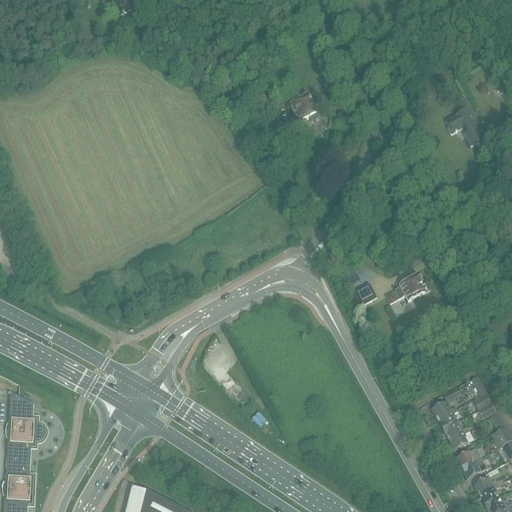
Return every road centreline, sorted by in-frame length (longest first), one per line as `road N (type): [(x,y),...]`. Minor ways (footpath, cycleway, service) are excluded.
road 1 (primary): [(335,511),(154,391)]
road 2 (primary): [(139,414),(286,511)]
road 3 (primary): [(139,382),(0,309)]
road 4 (unclassified): [(471,511),(418,412),(387,422)]
road 5 (primary): [(0,339),(124,405)]
road 6 (unclassified): [(376,121),(309,0)]
road 7 (tertiary): [(124,405),(61,511)]
